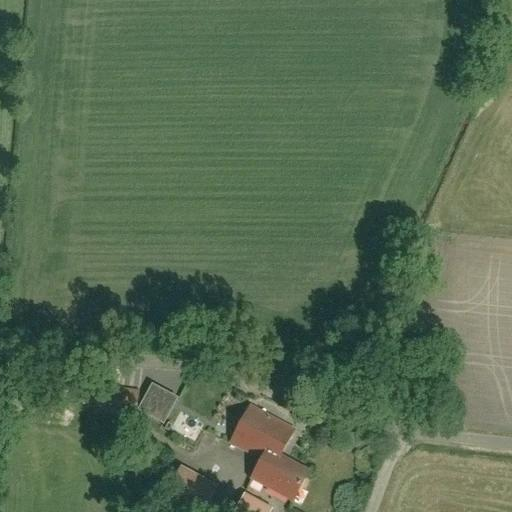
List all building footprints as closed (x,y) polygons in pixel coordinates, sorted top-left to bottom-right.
[(136,413),(139,391),(101,385),(97,407),(136,413)] [(269,451),(278,456),(292,431),(252,409),(233,444),(261,459),(263,455),(267,456),(269,451)] [(292,502),(308,472),(278,456),(269,451),(267,456),(263,455),(261,459),(263,460),(252,480),(292,502)] [(181,470),(164,500),(186,511),(204,511),(217,489),(181,470)] [(234,511),(271,511),(273,510),(245,494),(234,511)]
